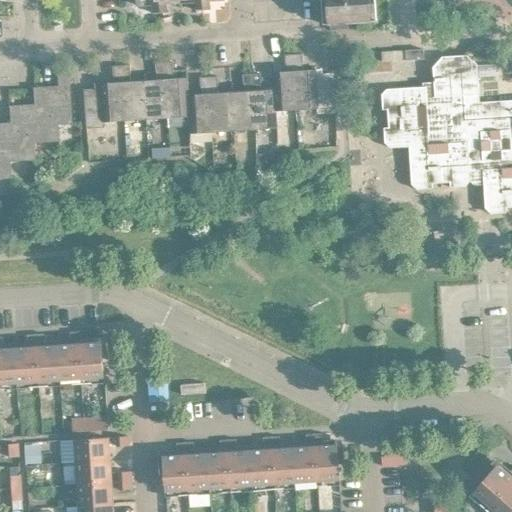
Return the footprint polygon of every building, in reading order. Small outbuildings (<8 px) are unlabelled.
[(137,0),(138,4),(153,3),(154,12),(161,12),(160,0),(137,0)] [(160,0),(161,12),(168,11),(167,2),(182,1),(181,0),(160,0)] [(181,0),(182,1),(196,1),(197,10),(204,9),(203,0),(181,0)] [(203,0),(204,9),(211,9),(210,0),(203,0)] [(327,0),(329,23),(358,22),(358,30),(392,28),(390,0),(327,0)] [(424,48),(406,49),(407,60),(425,58),(424,48)] [(273,72),(274,89),(275,89),(276,110),(277,109),(298,108),(294,53),(285,54),(286,63),(287,63),(287,71),(273,72)] [(303,53),(294,53),(298,108),(318,107),(319,112),(336,111),(333,73),(318,74),(318,69),(304,70),(303,62),(304,62),(303,53)] [(511,99),(480,101),(478,64),(467,54),(443,56),(434,67),(435,85),(387,88),(382,94),(383,109),(388,109),(389,126),(384,127),(385,142),(391,147),(410,146),(412,183),(418,188),(433,187),(433,183),(451,181),(451,186),(466,185),(471,180),(484,179),(486,208),(491,212),(507,211),(506,207),(511,206),(511,99)] [(147,118),(168,117),(165,61),(156,62),(157,71),(158,79),(144,80),(147,118)] [(168,117),(189,115),(190,115),(188,94),(189,94),(188,77),(174,78),(174,70),(174,61),(165,61),(168,117)] [(104,121),(125,119),(122,64),(113,65),(113,74),(114,74),(115,82),(100,83),(100,88),(85,89),(88,127),(105,126),(104,121)] [(125,119),(147,118),(144,80),(131,81),(130,73),(131,73),(131,64),(122,64),(125,119)] [(60,85),(44,86),(48,141),(60,140),(59,124),(72,123),(69,68),(59,69),(60,85)] [(261,72),(252,73),(256,128),(278,127),(277,109),(276,110),(275,89),(274,89),(261,90),(261,82),(261,81),(261,72)] [(245,91),(232,91),(234,129),(256,128),(252,73),(243,73),(244,83),(245,91)] [(218,75),(209,76),(212,131),(234,129),(232,91),(218,92),(218,84),(218,75)] [(190,115),(189,115),(190,132),(212,131),(209,76),(200,76),(201,85),(202,93),(189,94),(188,94),(190,115)] [(36,104),(20,105),(24,159),(36,159),(35,142),(48,141),(44,86),(35,87),(36,104)] [(12,122),(0,122),(0,177),(12,177),(11,160),(24,159),(20,105),(11,105),(12,122)] [(14,193),(4,194),(4,205),(14,205),(14,193)] [(28,346),(15,347),(18,387),(105,381),(103,360),(109,359),(108,341),(88,342),(87,330),(71,331),(71,343),(45,345),(44,333),(28,334),(28,346)] [(0,388),(18,387),(15,347),(2,348),(1,336),(0,335),(0,388)] [(200,383),(177,383),(177,395),(200,395),(200,383)] [(72,418),(73,431),(109,429),(108,416),(72,418)] [(264,449),(251,450),(254,490),(341,484),(339,462),(345,462),(344,443),(324,445),(323,432),(306,433),(307,446),(281,448),(280,435),(263,436),(264,449)] [(130,445),(129,435),(117,436),(117,445),(130,445)] [(75,439),(76,461),(111,459),(109,437),(75,439)] [(254,490),(251,450),(238,450),(237,438),(228,439),(220,439),(221,452),(194,453),(194,441),(185,442),(177,442),(178,454),(158,456),(159,474),(165,474),(166,496),(254,490)] [(9,443),(10,456),(19,456),(18,443),(9,443)] [(76,461),(78,483),(112,481),(111,459),(76,461)] [(470,495),(490,511),(511,511),(511,468),(507,474),(493,461),(480,475),(485,478),(470,495)] [(20,465),(11,466),(11,475),(20,474),(20,465)] [(119,471),(120,480),(132,479),(132,470),(119,471)] [(11,475),(12,487),(21,487),(20,474),(11,475)] [(132,479),(120,480),(120,489),(133,488),(132,479)] [(78,483),(79,504),(114,502),(112,481),(78,483)] [(21,487),(12,487),(13,500),(22,499),(21,487)] [(79,504),(79,511),(114,511),(114,502),(79,504)] [(434,503),(435,511),(447,511),(447,502),(434,503)]
